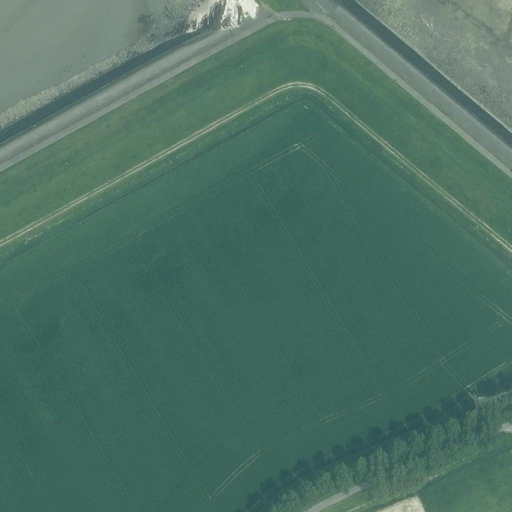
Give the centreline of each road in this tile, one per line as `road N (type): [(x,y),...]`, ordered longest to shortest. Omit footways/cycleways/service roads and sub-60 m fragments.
road 1 (track): [(511,253),(323,94),(302,86),(266,98),(0,245)]
road 2 (unclassified): [(312,511),(511,422)]
